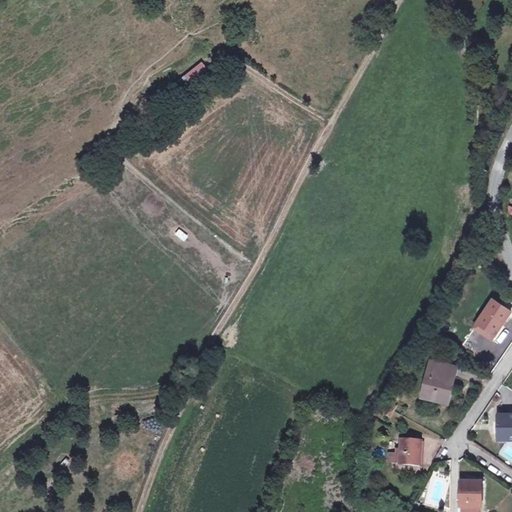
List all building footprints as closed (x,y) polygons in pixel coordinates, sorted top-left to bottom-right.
[(174,80),(180,91),(209,76),(203,65),(174,80)] [(164,109),(180,98),(173,89),(157,100),(164,109)] [(194,251),(199,246),(192,239),(187,243),(194,251)] [(486,267),(482,260),(477,262),(481,270),(486,267)] [(493,341),(511,312),(511,311),(494,299),(474,328),(493,341)] [(452,390),(457,368),(432,361),(429,371),(434,372),(432,379),(428,378),(423,398),(444,403),(448,389),(452,390)] [(397,406),(386,400),(383,405),(394,411),(397,406)] [(391,417),(394,411),(383,405),(380,411),(391,417)] [(511,439),(511,415),(498,415),(499,440),(511,439)] [(420,465),(421,442),(400,441),(400,449),(399,464),(420,465)] [(399,464),(400,449),(395,449),(395,453),(388,453),(387,464),(399,464)] [(482,507),(483,481),(461,481),(460,507),(482,507)]
